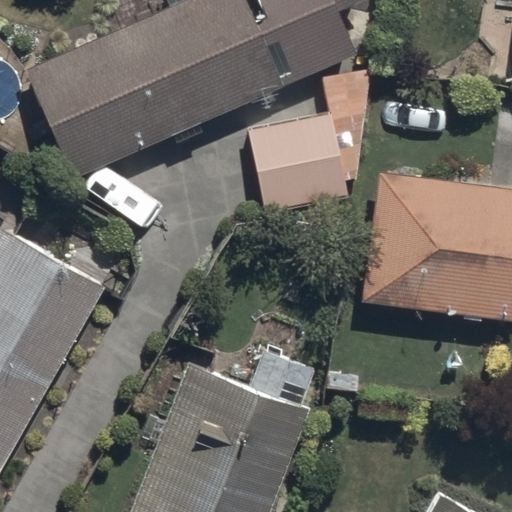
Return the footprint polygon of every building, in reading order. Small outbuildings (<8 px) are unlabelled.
[(191,0),(21,76),(71,186),(356,58),(337,15),(366,2),(365,0),(191,0)] [(244,131),(261,218),(344,202),(327,115),(244,131)] [(355,307),(511,326),(511,192),(371,176),(355,307)] [(0,467),(105,280),(8,226),(0,239),(0,467)] [(190,360),(131,511),(268,511),(309,406),(190,360)] [(469,511),(443,496),(432,511),(469,511)]
